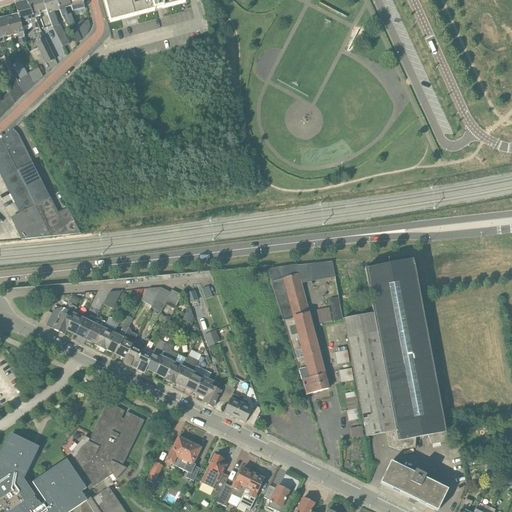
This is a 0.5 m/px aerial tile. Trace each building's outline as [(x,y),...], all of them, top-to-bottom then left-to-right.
[(51,25),(41,0),(34,0),(27,2),(34,18),(39,17),(43,28),(51,25)] [(55,0),(41,0),(51,25),(63,48),(69,43),(61,28),(67,26),(59,11),(55,0)] [(55,0),(59,11),(67,26),(68,27),(74,25),(71,15),(68,15),(65,9),(71,7),(68,0),(55,0)] [(68,0),(71,7),(73,12),(85,9),(82,0),(68,0)] [(184,0),(104,0),(110,23),(185,3),(184,0)] [(33,29),(39,28),(34,18),(27,2),(15,5),(18,15),(20,23),(27,21),(28,26),(32,25),(33,29)] [(6,19),(11,39),(18,37),(20,44),(26,42),(25,37),(24,38),(20,23),(18,15),(6,19)] [(0,20),(0,48),(1,53),(2,53),(2,49),(6,48),(4,41),(11,39),(6,19),(0,20)] [(83,39),(88,31),(90,27),(89,20),(78,23),(78,25),(83,39)] [(77,43),(82,41),(76,32),(72,35),(77,43)] [(45,64),(55,59),(53,56),(42,33),(37,36),(40,41),(35,43),(42,56),(45,64)] [(19,79),(27,75),(21,64),(14,68),(19,79)] [(39,69),(27,75),(33,87),(43,77),(39,69)] [(18,81),(17,80),(14,82),(9,71),(1,76),(9,93),(15,104),(24,95),(18,81)] [(33,87),(27,75),(19,79),(17,80),(18,81),(24,95),(33,87)] [(5,97),(10,109),(15,104),(9,93),(5,97)] [(0,101),(0,102),(5,113),(10,109),(5,97),(0,101)] [(0,172),(21,214),(10,219),(21,240),(80,235),(68,210),(57,216),(17,136),(11,130),(0,140),(0,172)] [(395,431),(386,433),(389,447),(399,451),(415,448),(416,438),(428,436),(432,445),(447,442),(413,260),(364,270),(373,314),(395,431)] [(335,278),(332,263),(297,266),(267,270),(306,396),(328,389),(301,284),(335,278)] [(206,300),(212,298),(209,287),(202,289),(206,300)] [(153,305),(161,288),(148,289),(142,301),(152,306),(153,305)] [(161,288),(153,305),(163,310),(165,305),(170,293),(161,288)] [(114,308),(122,291),(110,292),(104,304),(114,308)] [(170,293),(165,305),(175,310),(182,296),(172,291),(170,293)] [(190,303),(198,300),(194,291),(187,294),(190,303)] [(76,306),(79,299),(72,296),(69,302),(76,306)] [(335,322),(344,320),(339,298),(330,300),(335,322)] [(64,335),(66,331),(74,315),(77,308),(71,305),(65,316),(61,314),(63,309),(61,308),(54,310),(46,326),(64,335)] [(190,326),(194,319),(189,306),(181,321),(190,326)] [(319,322),(331,320),(329,308),(317,310),(319,322)] [(373,314),(344,320),(366,437),(386,433),(395,431),(373,314)] [(74,315),(66,331),(76,335),(83,320),(74,315)] [(165,328),(170,317),(166,316),(162,326),(165,328)] [(83,320),(76,335),(86,340),(96,319),(90,317),(88,322),(83,320)] [(113,334),(106,350),(116,355),(123,339),(128,328),(132,319),(127,317),(122,329),(123,330),(119,337),(113,334)] [(97,318),(96,319),(86,340),(96,345),(105,325),(107,322),(97,318)] [(105,325),(96,345),(95,346),(105,351),(106,350),(113,334),(115,330),(105,325)] [(123,339),(116,355),(125,359),(134,343),(137,336),(131,333),(129,329),(128,328),(123,339)] [(210,333),(214,344),(220,342),(216,331),(210,333)] [(215,346),(214,344),(210,333),(203,335),(208,348),(215,346)] [(160,340),(153,354),(151,358),(146,369),(156,374),(163,359),(159,357),(165,343),(160,340)] [(134,343),(125,359),(123,364),(133,369),(141,353),(143,348),(134,343)] [(169,346),(163,359),(156,374),(166,379),(178,355),(170,352),(172,347),(169,346)] [(347,351),(342,352),(335,353),(337,365),(349,363),(347,351)] [(141,353),(133,369),(143,374),(146,369),(151,358),(141,353)] [(178,355),(166,379),(165,380),(175,385),(176,384),(187,360),(178,355)] [(187,360),(176,384),(186,389),(193,373),(188,370),(193,359),(188,357),(187,360)] [(341,383),(354,381),(351,369),(339,371),(341,383)] [(193,373),(186,389),(195,393),(199,386),(203,378),(193,373)] [(199,386),(195,393),(205,398),(210,387),(213,382),(203,378),(199,386)] [(210,387),(205,398),(203,403),(213,408),(221,392),(210,387)] [(348,411),(359,409),(355,392),(345,394),(346,400),(348,411)] [(224,413),(234,419),(243,400),(233,395),(224,413)] [(243,400),(234,419),(245,424),(247,421),(254,425),(260,412),(259,408),(256,407),(254,410),(246,406),(248,402),(243,400)] [(125,511),(109,488),(91,499),(87,492),(112,475),(116,480),(116,481),(121,475),(126,468),(122,466),(144,421),(127,413),(123,420),(121,419),(125,411),(107,403),(90,440),(84,437),(76,447),(70,453),(74,458),(34,485),(45,502),(41,505),(26,483),(40,452),(32,448),(10,437),(0,457),(0,511),(125,511)] [(348,421),(359,419),(357,409),(347,411),(348,421)] [(352,439),(364,437),(362,426),(350,429),(352,439)] [(167,462),(178,467),(190,443),(179,438),(167,462)] [(190,443),(178,467),(189,472),(186,478),(193,482),(199,469),(194,467),(195,466),(192,465),(201,448),(190,443)] [(234,460),(234,450),(226,449),(225,460),(234,460)] [(211,495),(218,499),(225,484),(228,478),(222,475),(227,466),(222,464),(224,460),(214,455),(201,483),(214,490),(211,495)] [(156,463),(147,480),(154,483),(162,466),(156,463)] [(426,476),(415,471),(414,474),(390,463),(380,484),(437,511),(448,490),(424,479),(426,476)] [(491,474),(494,467),(487,464),(485,469),(487,472),(491,474)] [(225,484),(218,499),(216,503),(225,506),(231,495),(241,499),(253,474),(242,469),(235,483),(234,482),(231,487),(225,484)] [(253,474),(241,499),(239,503),(247,507),(246,509),(250,511),(258,494),(257,493),(264,479),(253,474)] [(288,492),(278,487),(276,490),(270,488),(265,499),(270,501),(267,507),(274,510),(277,511),(285,511),(292,498),(287,495),(288,492)] [(310,511),(314,504),(303,499),(296,511),(310,511)] [(466,511),(471,502),(466,499),(459,511),(466,511)] [(191,507),(186,502),(183,506),(188,511),(191,507)]
